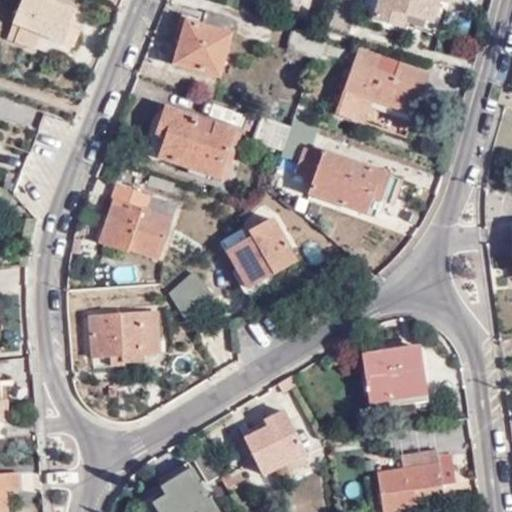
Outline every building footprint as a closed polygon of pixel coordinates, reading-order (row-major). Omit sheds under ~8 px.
[(22,0),(13,23),(21,27),(15,42),(36,50),(42,35),(64,43),(73,47),(81,31),(70,27),(76,12),(43,0),(22,0)] [(379,0),(374,18),(405,29),(406,26),(409,16),(432,24),(439,0),(379,0)] [(205,10),(204,18),(203,25),(187,21),(175,64),(218,77),(232,34),(229,32),(233,18),(205,10)] [(203,25),(204,18),(181,13),(167,62),(175,64),(187,21),(203,25)] [(438,25),(432,24),(409,16),(406,26),(435,35),(438,25)] [(21,27),(13,23),(7,38),(15,42),(21,27)] [(320,36),(293,27),(286,49),(313,59),(320,36)] [(57,58),(64,43),(42,35),(36,50),(57,58)] [(427,74),(399,64),(395,77),(374,70),(378,56),(359,49),(337,113),(364,122),(372,98),(414,113),(427,74)] [(395,77),(399,64),(378,56),(374,70),(395,77)] [(270,102),(283,107),(290,87),(277,82),(270,102)] [(406,137),(414,113),(372,98),(364,122),(406,137)] [(158,132),(166,107),(163,108),(157,113),(150,125),(150,134),(151,142),(148,148),(148,155),(152,159),(153,159),(162,158),(168,136),(158,132)] [(197,122),(198,118),(166,107),(158,132),(168,136),(162,158),(219,178),(235,131),(214,123),(211,135),(201,132),(203,124),(197,122)] [(290,126),(261,116),(253,140),(282,151),(290,126)] [(214,123),(198,118),(197,122),(203,124),(201,132),(211,135),(214,123)] [(310,148),(317,128),(293,120),(290,126),(282,151),(280,155),(293,159),(297,144),(305,146),(310,148)] [(298,168),(305,146),(297,144),(293,159),(291,166),(298,168)] [(325,153),(310,148),(305,146),(298,168),(297,172),(307,175),(315,178),(313,186),(311,194),(380,218),(385,204),(388,204),(397,177),(391,175),(391,173),(326,150),(325,153)] [(305,183),(313,186),(315,178),(307,175),(305,183)] [(404,180),(397,177),(388,204),(396,206),(404,180)] [(113,223),(108,222),(100,243),(127,252),(128,249),(158,259),(176,206),(116,186),(112,199),(115,200),(120,202),(113,223)] [(115,200),(108,222),(113,223),(120,202),(115,200)] [(98,239),(103,217),(86,213),(81,234),(98,239)] [(264,270),(268,278),(296,262),(272,218),(249,231),(251,237),(227,251),(243,278),(246,282),(264,270)] [(264,280),(268,278),(264,270),(246,282),(243,278),(237,281),(243,291),(246,292),(253,292),(264,280)] [(194,274),(170,293),(187,319),(212,297),(194,274)] [(125,355),(126,361),(142,360),(142,353),(159,353),(156,313),(90,317),(92,358),(110,356),(125,355)] [(370,401),(427,393),(420,347),(364,354),(370,401)] [(428,400),(427,393),(370,401),(371,409),(428,400)] [(369,410),(356,412),(358,431),(372,430),(369,410)] [(279,459),(303,448),(284,411),(266,420),(269,427),(246,438),(264,475),(282,466),(279,459)] [(306,454),(303,448),(279,459),(282,466),(306,454)] [(220,474),(206,451),(196,457),(209,481),(220,474)] [(441,465),(440,455),(436,455),(435,451),(405,455),(406,469),(441,465)] [(452,453),(440,455),(441,465),(406,469),(378,473),(383,511),(398,511),(417,509),(416,495),(415,489),(442,484),(457,482),(452,453)] [(219,511),(192,467),(162,486),(166,493),(154,501),(159,511),(219,511)] [(229,469),(220,474),(227,486),(236,482),(229,469)] [(20,489),(19,473),(0,474),(0,511),(7,511),(6,490),(20,489)] [(443,492),(442,484),(415,489),(416,495),(443,492)] [(166,493),(162,486),(142,498),(149,511),(159,511),(154,501),(166,493)]
